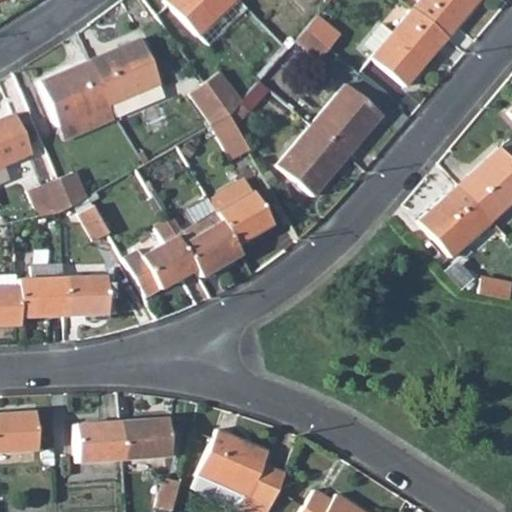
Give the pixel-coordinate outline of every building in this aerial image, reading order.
[(163,0),(162,2),(195,37),(233,0),(163,0)] [(233,0),(195,37),(206,47),(245,9),(235,0),(233,0)] [(417,0),(410,9),(444,37),(475,0),(417,0)] [(368,59),(402,87),(444,37),(410,9),(389,34),(372,54),(368,59)] [(303,30),(326,49),(337,36),(314,17),(303,30)] [(361,45),(372,54),(389,34),(378,25),(361,45)] [(294,41),(317,61),(326,49),(303,30),(294,41)] [(88,61),(107,105),(157,84),(137,39),(88,61)] [(37,83),(56,127),(107,105),(88,61),(37,83)] [(201,83),(226,117),(237,104),(239,102),(217,72),(201,83)] [(237,104),(246,111),(265,89),(256,82),(239,102),(237,104)] [(187,94),(209,126),(226,117),(201,83),(187,94)] [(107,105),(115,118),(162,98),(157,84),(107,105)] [(308,125),(345,156),(379,115),(343,85),(308,125)] [(226,117),(232,127),(246,111),(237,104),(226,117)] [(56,127),(62,141),(113,119),(107,105),(56,127)] [(0,181),(7,179),(2,165),(28,154),(12,114),(0,118),(0,181)] [(209,126),(229,160),(245,151),(232,127),(226,117),(209,126)] [(273,166),(310,197),(345,156),(308,125),(273,166)] [(455,185),(488,222),(511,199),(511,165),(496,148),(455,185)] [(55,179),(67,208),(71,206),(82,199),(71,172),(55,179)] [(24,192),(35,218),(57,214),(67,208),(55,179),(24,192)] [(205,200),(212,213),(248,193),(241,180),(205,200)] [(415,222),(448,258),(488,222),(455,185),(415,222)] [(173,236),(178,245),(218,222),(212,213),(193,224),(179,233),(153,188),(147,192),(162,218),(173,236)] [(218,222),(231,245),(267,225),(248,193),(212,213),(218,222)] [(184,208),(193,224),(212,213),(205,200),(203,196),(184,208)] [(71,206),(75,214),(89,206),(85,198),(82,199),(71,206)] [(75,214),(91,241),(105,233),(89,206),(75,214)] [(162,243),(173,236),(162,218),(151,224),(162,243)] [(192,269),(197,277),(237,254),(231,245),(218,222),(178,245),(192,269)] [(141,298),(155,290),(192,269),(178,245),(173,236),(162,243),(138,257),(134,250),(119,259),(141,298)] [(28,267),(28,280),(60,279),(59,266),(28,267)] [(14,275),(0,276),(0,288),(14,288),(14,280),(14,275)] [(60,279),(61,317),(102,316),(101,278),(60,279)] [(474,294),(504,300),(508,285),(477,278),(474,294)] [(14,288),(15,318),(61,317),(60,279),(28,280),(14,280),(14,288)] [(0,325),(15,325),(15,318),(14,288),(0,288),(0,325)] [(0,415),(0,452),(31,451),(29,414),(0,415)] [(118,423),(120,460),(165,458),(163,420),(118,423)] [(70,426),(73,463),(120,460),(118,423),(70,426)] [(213,430),(194,475),(195,475),(244,497),(238,510),(241,511),(263,511),(280,474),(258,465),(263,453),(213,430)] [(189,489),(238,510),(244,497),(195,475),(189,489)] [(160,478),(153,508),(169,511),(176,482),(160,478)] [(311,491),(296,511),(357,511),(331,495),(327,501),(311,491)]
